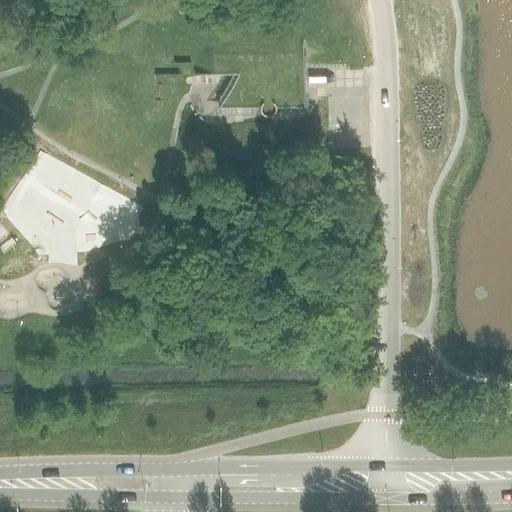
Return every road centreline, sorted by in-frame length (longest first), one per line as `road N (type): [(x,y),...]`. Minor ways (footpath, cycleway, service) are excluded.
road 1 (unclassified): [(388,477),(374,0)]
road 2 (tertiary): [(188,482),(388,477)]
road 3 (tertiary): [(188,482),(0,485)]
road 4 (tertiary): [(388,477),(511,473)]
